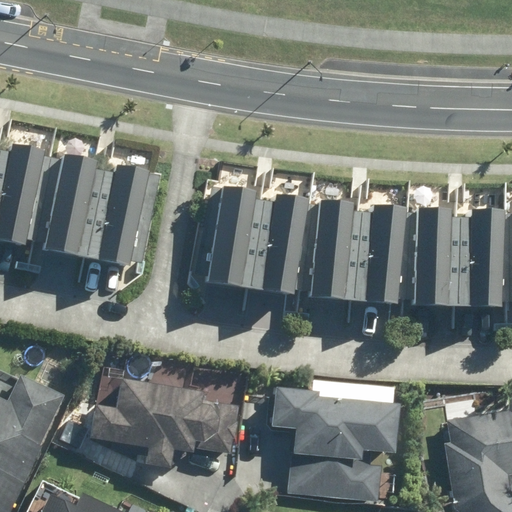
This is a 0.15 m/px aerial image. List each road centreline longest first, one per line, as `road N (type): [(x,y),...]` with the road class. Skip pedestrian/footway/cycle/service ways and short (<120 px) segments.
road 1 (residential): [(151,326),(305,355),(511,360)]
road 2 (secondary): [(511,110),(407,109),(198,81)]
road 3 (residential): [(151,326),(198,81)]
road 4 (secondary): [(198,81),(0,42)]
road 5 (residential): [(0,298),(151,326)]
